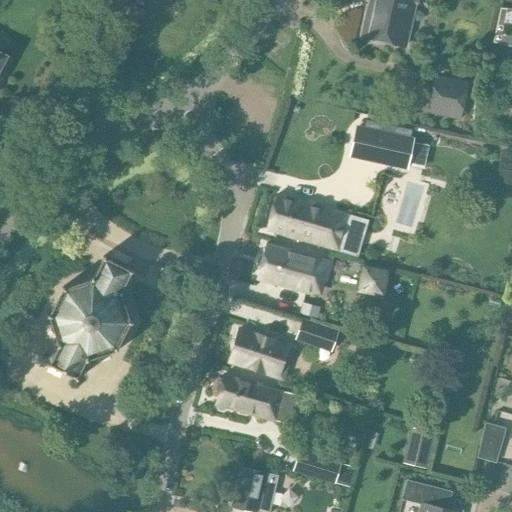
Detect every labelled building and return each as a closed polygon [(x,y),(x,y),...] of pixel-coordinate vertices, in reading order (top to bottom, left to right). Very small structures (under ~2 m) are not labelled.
[(362,37),(405,47),(408,31),(404,30),(411,0),(418,2),(418,0),(375,0),(372,15),(367,14),(362,37)] [(511,9),(500,8),(493,43),(500,44),(500,45),(511,46),(511,9)] [(427,113),(460,120),(467,83),(434,77),(427,113)] [(406,168),(412,140),(357,128),(351,156),(406,168)] [(277,195),(267,230),(339,251),(349,216),(277,195)] [(451,217),(431,213),(427,230),(446,234),(451,217)] [(267,244),(257,279),(313,295),(322,260),(267,244)] [(51,365),(77,379),(86,359),(116,350),(130,323),(120,294),(131,272),(104,258),(94,279),(64,289),(49,317),(60,347),(51,365)] [(388,295),(391,268),(365,264),(361,292),(388,295)] [(302,303),(299,314),(317,319),(320,308),(302,303)] [(302,318),(295,340),(331,352),(338,331),(302,318)] [(240,329),(229,363),(283,379),(294,346),(240,329)] [(274,421),(295,427),(303,399),(283,393),(225,376),(217,404),(274,421)] [(487,425),(477,457),(495,462),(504,430),(487,425)] [(410,428),(402,463),(427,469),(435,434),(410,428)] [(292,472),(334,485),(334,484),(349,489),(356,468),(340,464),(341,463),(299,450),(292,472)] [(233,506),(256,511),(269,511),(277,476),(266,473),(242,468),(233,506)] [(419,511),(456,511),(446,509),(450,493),(407,482),(402,500),(421,505),(419,511)]
